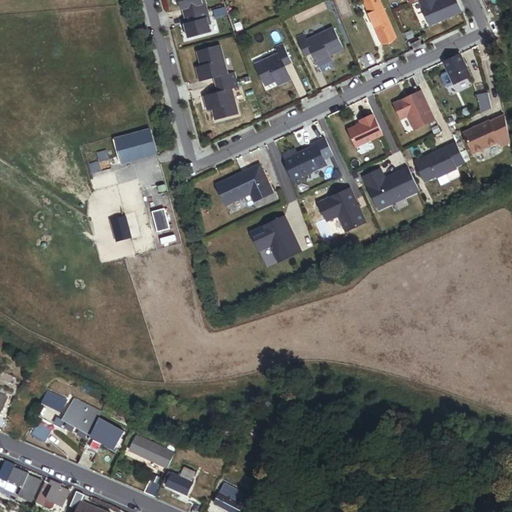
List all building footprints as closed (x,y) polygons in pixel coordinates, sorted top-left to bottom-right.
[(211,8),(209,0),(178,0),(181,9),(183,9),(185,15),(211,8)] [(394,37),(377,0),(361,0),(380,43),(394,37)] [(459,11),(454,0),(436,0),(437,0),(434,2),(432,0),(416,0),(427,25),(459,11)] [(215,22),(211,8),(185,15),(187,23),(184,23),(188,38),(215,30),(213,23),(215,22)] [(241,29),(238,22),(233,24),(236,31),(241,29)] [(343,48),(333,26),(307,39),(304,33),(296,37),(304,52),(310,49),(312,52),(316,61),(332,53),(343,48)] [(408,49),(422,43),(419,35),(404,42),(408,49)] [(288,73),(284,65),(283,62),(290,58),(282,42),(276,46),(279,52),(254,63),(264,84),(275,79),(288,73)] [(227,73),(219,44),(196,50),(200,65),(204,79),(211,77),(216,76),(218,83),(231,80),(229,73),(227,73)] [(468,75),(457,52),(440,60),(451,84),(468,75)] [(318,65),(334,58),(332,53),(316,61),(318,65)] [(204,79),(200,65),(196,66),(199,80),(204,79)] [(290,77),(288,73),(275,79),(277,84),(290,77)] [(233,87),(231,80),(218,83),(220,90),(214,92),(208,94),(211,108),(214,119),(237,113),(230,87),(233,87)] [(433,119),(419,89),(404,96),(405,97),(400,99),(399,98),(391,102),(399,118),(405,115),(412,129),(433,119)] [(477,94),(481,111),(492,108),(488,91),(477,94)] [(211,108),(208,94),(203,95),(207,109),(211,108)] [(354,145),(381,133),(371,112),(357,118),(359,122),(346,128),(354,145)] [(498,140),(488,118),(461,130),(471,151),(498,140)] [(325,164),(323,158),(331,154),(324,138),(315,142),(316,145),(312,148),(311,146),(293,155),(302,175),(325,164)] [(463,160),(455,143),(453,139),(430,150),(431,152),(424,155),(424,153),(412,159),(421,179),(433,173),(434,175),(454,166),(453,164),(463,160)] [(272,192),(259,164),(215,184),(225,205),(249,194),(253,201),(272,192)] [(383,205),(417,190),(416,187),(406,165),(394,171),(395,173),(384,178),(383,176),(379,166),(361,175),(373,200),(379,197),(383,205)] [(365,222),(350,189),(318,204),(326,221),(337,215),(344,231),(365,222)] [(151,211),(157,231),(169,228),(163,208),(151,211)] [(109,219),(116,242),(132,238),(126,214),(109,219)] [(292,232),(284,214),(249,231),(258,250),(269,245),(277,261),(301,250),(295,237),(293,238),(291,232),(292,232)] [(61,410),(66,398),(54,393),(48,405),(61,410)] [(89,437),(97,419),(99,415),(71,403),(61,425),(89,437)] [(143,433),(150,418),(138,412),(131,428),(143,433)] [(114,449),(123,430),(97,419),(89,437),(114,449)] [(45,444),(50,432),(35,425),(30,438),(45,444)] [(235,439),(239,429),(231,426),(227,436),(235,439)] [(166,469),(173,454),(165,450),(135,436),(128,452),(166,469)] [(87,468),(94,452),(85,448),(78,464),(87,468)] [(14,467),(16,463),(5,458),(2,465),(13,470),(14,467)] [(0,478),(8,482),(13,470),(2,465),(0,468),(0,478)] [(22,488),(27,475),(28,473),(14,467),(13,470),(8,482),(22,488)] [(191,482),(196,473),(185,468),(181,476),(172,472),(167,481),(166,484),(187,495),(193,483),(191,482)] [(35,493),(40,480),(27,475),(22,488),(35,493)] [(62,506),(70,490),(60,485),(61,483),(47,476),(38,495),(62,506)] [(156,496),(161,484),(152,480),(147,492),(156,496)] [(234,499),(238,490),(222,483),(217,492),(234,499)] [(35,493),(22,488),(18,496),(31,501),(35,493)] [(104,511),(80,501),(84,494),(76,491),(70,505),(78,509),(76,511),(104,511)] [(237,511),(242,503),(236,500),(234,499),(217,492),(212,502),(232,511),(237,511)] [(242,503),(244,498),(238,495),(236,500),(242,503)]
